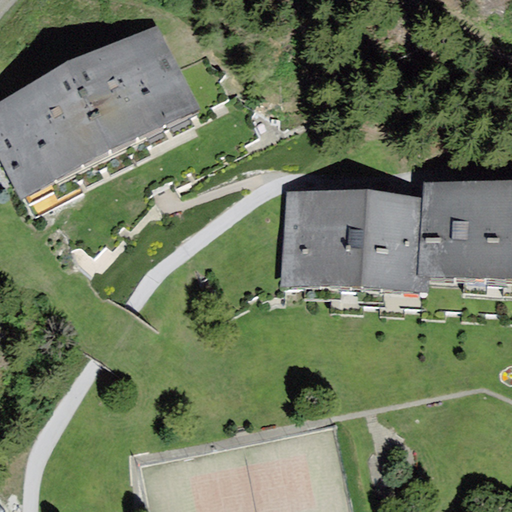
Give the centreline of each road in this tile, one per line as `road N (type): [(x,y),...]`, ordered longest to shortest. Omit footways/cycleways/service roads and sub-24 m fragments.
road 1 (unclassified): [(29,511),(43,450),(152,275),(244,208),(277,187),(309,181),(511,184)]
road 2 (track): [(511,62),(402,0)]
